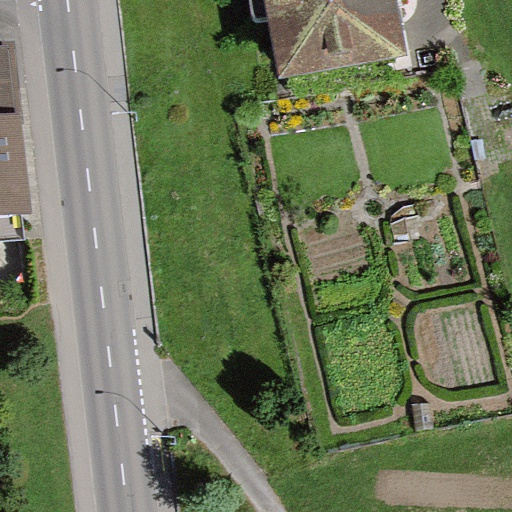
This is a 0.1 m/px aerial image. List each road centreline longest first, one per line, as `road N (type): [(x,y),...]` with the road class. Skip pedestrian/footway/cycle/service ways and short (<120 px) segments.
road 1 (secondary): [(69,0),(128,511)]
road 2 (track): [(115,400),(155,393),(186,408),(275,511)]
